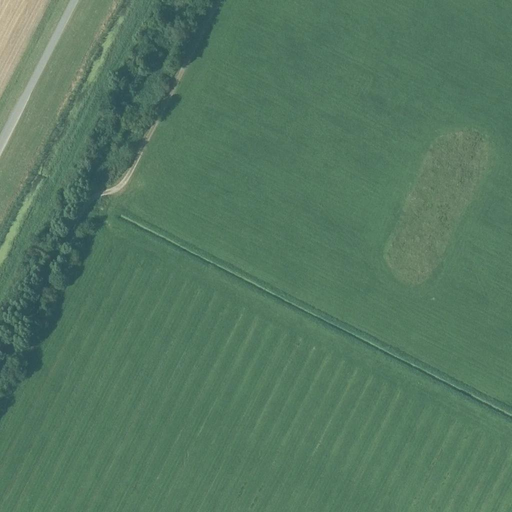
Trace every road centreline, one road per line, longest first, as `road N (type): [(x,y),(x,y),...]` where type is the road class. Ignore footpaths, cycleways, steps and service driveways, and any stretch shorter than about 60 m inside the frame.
road 1 (track): [(217,0),(123,180),(80,211),(0,370)]
road 2 (track): [(0,296),(149,0)]
road 3 (unclassified): [(0,145),(74,0)]
